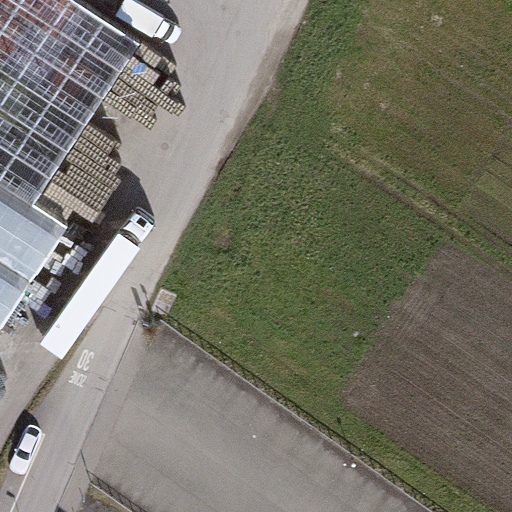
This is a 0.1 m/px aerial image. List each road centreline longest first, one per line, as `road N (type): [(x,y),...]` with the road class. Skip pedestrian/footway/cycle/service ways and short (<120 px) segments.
road 1 (residential): [(39,511),(262,0)]
road 2 (unknown): [(107,351),(357,511)]
